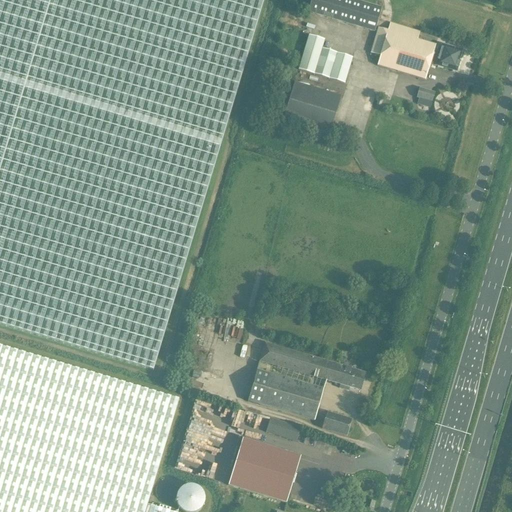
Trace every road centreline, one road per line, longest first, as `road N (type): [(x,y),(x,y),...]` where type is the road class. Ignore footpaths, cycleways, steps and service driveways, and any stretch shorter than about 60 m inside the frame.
road 1 (unclassified): [(511,78),(384,511)]
road 2 (primary): [(511,216),(425,511)]
road 3 (primary): [(463,511),(511,342)]
